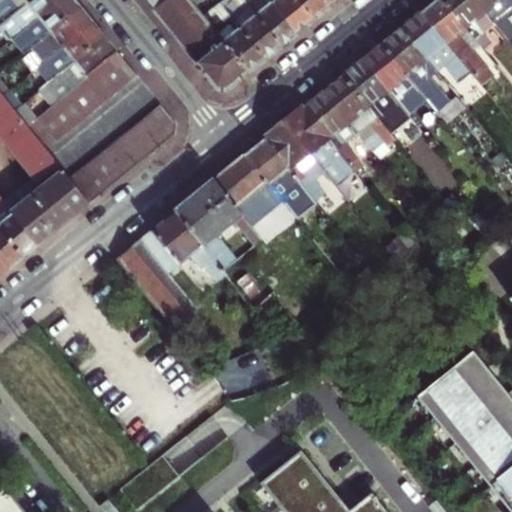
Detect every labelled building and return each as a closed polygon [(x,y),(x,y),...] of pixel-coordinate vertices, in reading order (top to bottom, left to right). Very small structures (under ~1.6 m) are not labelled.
[(0,0),(0,23),(0,24),(1,24),(29,0),(0,0)] [(29,0),(1,24),(13,38),(14,38),(59,0),(29,0)] [(81,0),(59,0),(14,38),(26,52),(33,45),(85,3),(81,0)] [(219,85),(229,87),(251,69),(207,14),(195,0),(167,0),(159,7),(157,9),(169,23),(210,75),(219,85)] [(223,0),(223,1),(268,56),(276,49),(284,43),(248,0),(223,0)] [(275,0),(248,0),(284,43),(291,37),(299,31),(275,0)] [(303,0),(275,0),(299,31),(306,25),(316,17),(303,0)] [(303,0),(316,17),(324,11),(332,4),(328,0),(303,0)] [(434,0),(433,1),(423,9),(472,70),(484,85),(496,76),(460,31),(467,24),(447,0),(434,0)] [(447,0),(467,24),(478,37),(497,22),(479,0),(447,0)] [(511,0),(479,0),(497,22),(509,36),(511,34),(511,0)] [(223,1),(207,14),(251,69),(258,64),(268,56),(223,1)] [(33,45),(46,60),(96,18),(91,11),(85,3),(33,45)] [(413,18),(403,25),(438,68),(446,62),(460,79),(472,70),(423,9),(413,18)] [(103,26),(96,18),(46,60),(38,67),(50,81),(108,32),(103,26)] [(394,33),(384,41),(428,95),(438,107),(450,98),(431,74),(438,68),(403,25),(394,33)] [(50,81),(40,89),(53,105),(62,98),(72,89),(76,86),(81,81),(91,73),(101,65),(110,58),(121,48),(115,40),(108,32),(50,81)] [(375,48),(365,57),(400,101),(409,111),(428,95),(384,41),(375,48)] [(121,48),(110,58),(129,80),(140,71),(121,48)] [(356,64),(345,73),(381,116),(400,101),(365,57),(356,64)] [(110,58),(101,65),(119,88),(129,80),(110,58)] [(91,73),(110,96),(119,88),(101,65),(91,73)] [(91,73),(81,81),(100,104),(110,96),(91,73)] [(335,81),(325,89),(356,128),(372,115),(375,119),(373,120),(392,144),(399,139),(381,116),(345,73),(335,81)] [(76,86),(72,89),(90,112),(100,104),(81,81),(76,86)] [(7,201),(15,210),(41,241),(67,220),(92,200),(73,176),(48,145),(31,123),(0,85),(0,131),(35,175),(6,198),(7,201)] [(72,89),(62,98),(80,120),(90,112),(72,89)] [(316,97),(305,105),(341,148),(360,133),(356,128),(325,89),(316,97)] [(53,105),(52,106),(70,128),(80,120),(62,98),(53,105)] [(164,101),(152,111),(173,136),(177,133),(180,120),(164,101)] [(297,112),(286,120),(309,150),(322,140),(348,172),(355,166),(341,148),(305,105),(297,112)] [(52,106),(42,114),(60,136),(70,128),(52,106)] [(142,119),(163,144),(173,136),(152,111),(142,119)] [(31,123),(48,145),(60,136),(42,114),(31,123)] [(133,127),(153,152),(163,144),(142,119),(133,127)] [(277,128),(267,136),(318,200),(325,195),(309,174),(321,164),(309,150),(286,120),(277,128)] [(133,127),(123,135),(143,159),(153,152),(133,127)] [(123,135),(113,143),(134,167),(143,159),(123,135)] [(258,144),(249,152),(277,187),(283,195),(295,186),(314,208),(320,203),(318,200),(267,136),(258,144)] [(123,176),(134,167),(113,143),(103,151),(123,176)] [(94,159),(113,184),(123,176),(103,151),(94,159)] [(234,164),(217,178),(245,211),(246,213),(277,187),(249,152),(234,164)] [(84,167),(103,191),(113,184),(94,159),(84,167)] [(73,176),(92,200),(103,191),(84,167),(73,176)] [(198,193),(179,209),(228,267),(243,256),(227,237),(218,233),(245,211),(217,178),(198,193)] [(0,206),(0,223),(25,254),(33,248),(41,241),(15,210),(7,201),(0,206)] [(159,225),(142,239),(169,272),(193,253),(202,265),(207,262),(219,278),(229,269),(228,267),(179,209),(159,225)] [(266,238),(251,219),(243,225),(258,244),(266,238)] [(0,253),(10,266),(17,260),(25,254),(0,223),(0,253)] [(132,248),(121,257),(177,325),(187,317),(199,308),(169,272),(142,239),(132,248)] [(0,273),(4,271),(10,266),(0,253),(0,273)] [(371,265),(352,280),(358,289),(378,273),(371,265)] [(187,317),(177,325),(189,339),(198,331),(187,317)] [(511,389),(478,348),(422,393),(511,503),(511,389)] [(306,447),(266,480),(291,511),(395,511),(377,490),(355,508),(306,447)] [(184,472),(167,451),(124,485),(142,507),(184,472)] [(29,511),(0,475),(0,511),(29,511)] [(113,495),(104,502),(112,511),(120,511),(124,509),(113,495)]
